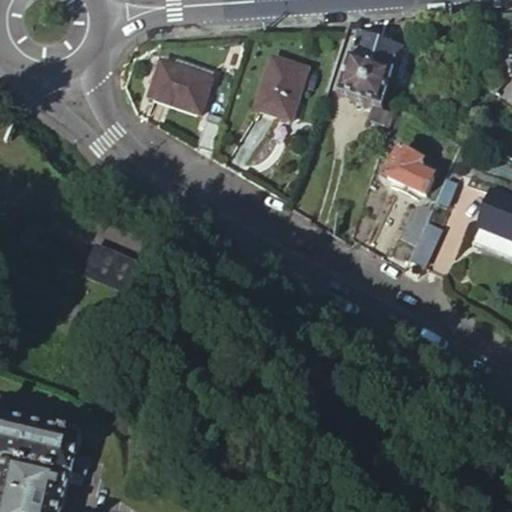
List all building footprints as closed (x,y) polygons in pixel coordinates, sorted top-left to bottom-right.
[(419,49),(429,20),(410,21),(401,44),(419,49)] [(363,36),(381,40),(384,26),(365,23),(363,36)] [(337,97),(360,105),(379,45),(357,37),(337,97)] [(360,105),(368,107),(381,111),(400,52),(379,45),(360,105)] [(271,60),(254,113),(291,124),(307,72),(271,60)] [(189,74),(191,67),(177,63),(175,70),(161,64),(149,101),(201,119),(213,82),(189,74)] [(215,76),(191,67),(189,74),(213,82),(215,76)] [(481,69),(472,80),(491,97),(501,85),(481,69)] [(359,136),(383,144),(392,115),(381,111),(368,107),(359,136)] [(197,148),(213,152),(221,128),(206,123),(197,148)] [(465,147),(472,150),(475,139),(467,138),(465,147)] [(399,152),(386,181),(423,199),(432,180),(419,173),(423,165),(399,152)] [(77,195),(68,183),(33,167),(21,192),(74,218),(82,201),(77,195)] [(85,192),(68,183),(77,195),(82,201),(85,192)] [(476,232),(479,232),(511,244),(511,202),(491,194),(476,232)] [(92,254),(91,253),(0,210),(0,239),(81,278),(92,254)] [(412,262),(428,268),(441,230),(426,225),(412,262)] [(511,244),(479,232),(474,247),(511,261),(511,244)] [(150,272),(94,246),(91,253),(92,254),(81,278),(135,305),(150,272)] [(0,401),(0,425),(31,433),(36,415),(37,411),(0,401)] [(72,481),(72,479),(76,460),(80,444),(78,443),(81,431),(65,427),(66,423),(36,415),(31,433),(0,425),(0,461),(3,462),(0,474),(0,511),(61,511),(69,480),(72,481)] [(76,460),(72,479),(86,482),(91,465),(76,460)]
